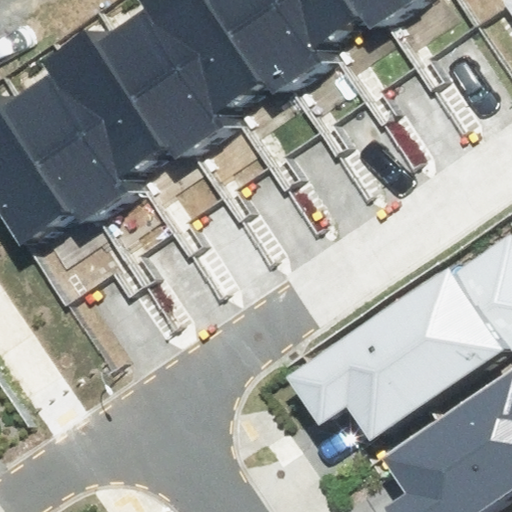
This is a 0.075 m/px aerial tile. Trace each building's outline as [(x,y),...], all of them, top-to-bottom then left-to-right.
[(206,148),(254,115),(174,0),(164,0),(123,28),(206,148)] [(174,0),(254,115),(302,82),(245,0),(174,0)] [(245,0),(302,82),(350,49),(316,0),(245,0)] [(316,0),(350,49),(398,16),(387,0),(316,0)] [(387,0),(398,16),(422,0),(387,0)] [(158,181),(206,148),(123,28),(75,61),(158,181)] [(109,214),(158,181),(75,61),(27,94),(109,214)] [(0,157),(61,247),(109,214),(27,94),(0,112),(0,157)] [(511,246),(314,371),(346,422),(384,398),(398,420),(511,348),(511,246)] [(511,382),(413,447),(440,488),(403,511),(493,511),(511,500),(511,382)]
